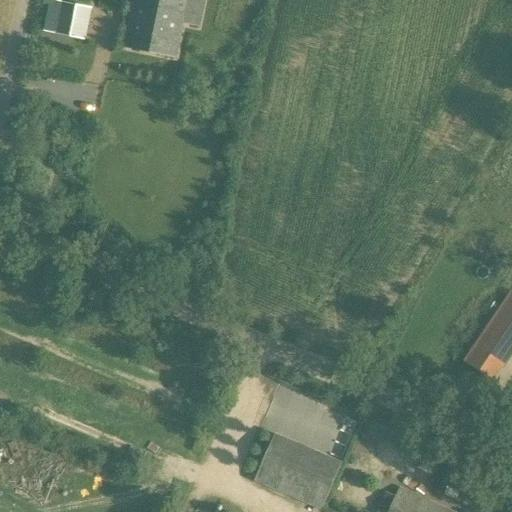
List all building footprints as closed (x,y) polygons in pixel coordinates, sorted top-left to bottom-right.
[(187,0),(135,0),(126,46),(174,56),(187,0)] [(84,40),(90,8),(61,2),(55,34),(84,40)] [(495,382),(511,356),(511,289),(511,290),(463,361),(495,382)] [(174,430),(166,446),(188,456),(196,440),(174,430)] [(253,481),(322,511),(341,467),(272,437),(253,481)] [(450,511),(399,487),(388,511),(450,511)]
